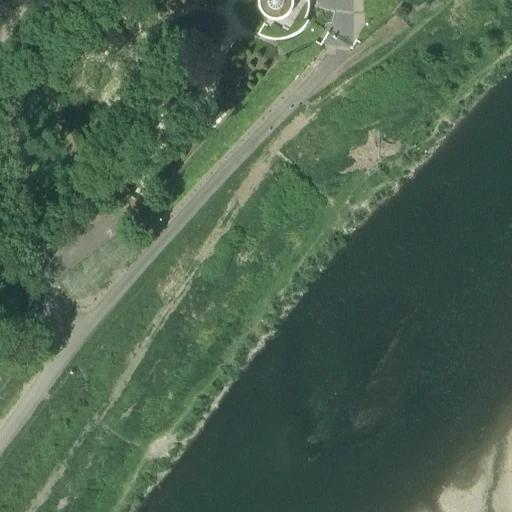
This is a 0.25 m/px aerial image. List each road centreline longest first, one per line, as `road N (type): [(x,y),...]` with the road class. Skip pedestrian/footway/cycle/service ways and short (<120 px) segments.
road 1 (unclassified): [(67,356),(329,64)]
road 2 (unclassified): [(67,356),(5,66)]
